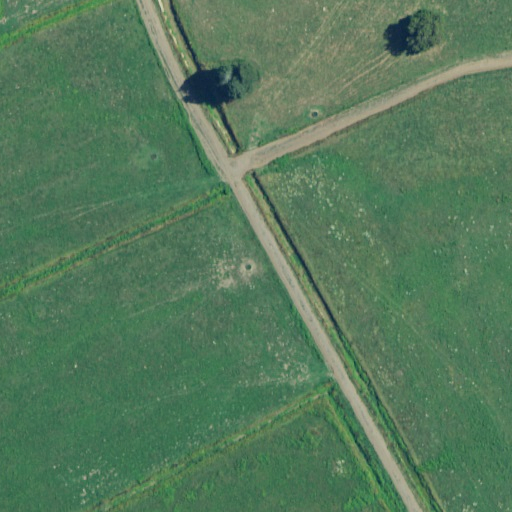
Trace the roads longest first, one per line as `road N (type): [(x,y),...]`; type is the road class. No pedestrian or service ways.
road 1 (track): [(418,511),(231,169),(155,0)]
road 2 (track): [(231,169),(457,70),(511,59)]
